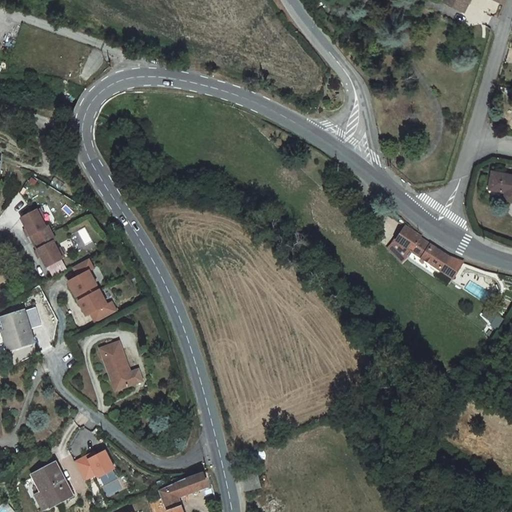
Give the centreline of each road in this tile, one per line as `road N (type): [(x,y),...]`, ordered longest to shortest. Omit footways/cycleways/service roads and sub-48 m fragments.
road 1 (secondary): [(78,130),(184,329),(215,449)]
road 2 (secondary): [(320,140),(232,94),(152,79),(93,95),(78,130)]
road 3 (residential): [(55,360),(57,384),(139,454),(163,464),(215,449)]
road 4 (unclassified): [(468,142),(510,0)]
